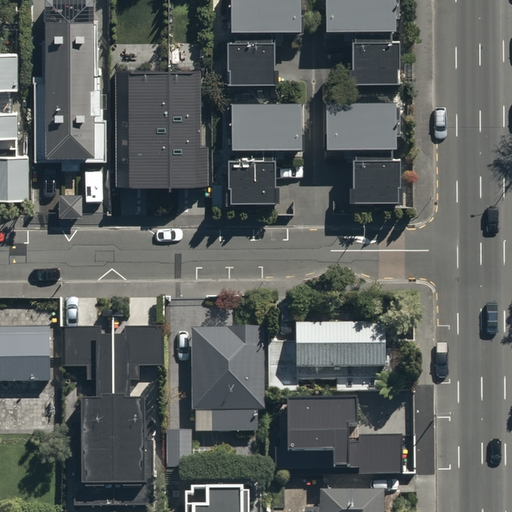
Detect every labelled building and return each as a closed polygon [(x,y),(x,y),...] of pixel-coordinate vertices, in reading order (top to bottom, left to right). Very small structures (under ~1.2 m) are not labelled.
[(38,160),(107,160),(107,120),(104,120),(104,89),(98,89),(98,0),(46,0),(47,76),(38,76),(38,160)] [(234,0),(235,29),(306,29),(305,0),(234,0)] [(329,0),(330,29),(400,29),(399,0),(329,0)] [(0,201),(32,201),(31,157),(20,157),(19,53),(1,53),(1,39),(0,39),(0,201)] [(231,85),(279,84),(278,42),(231,42),(231,85)] [(356,42),(356,83),(402,83),(402,42),(356,42)] [(118,187),(211,186),(210,148),(204,148),(203,69),(116,71),(118,187)] [(235,103),(235,147),(308,146),(307,102),(235,103)] [(333,104),(333,147),(399,147),(399,103),(333,104)] [(355,202),(404,202),(403,159),(355,159),(355,202)] [(232,203),(281,203),(281,160),(232,160),(232,203)] [(83,193),(59,193),(59,216),(83,216),(83,193)] [(74,399),(75,508),(156,507),(155,420),(146,420),(146,397),(132,397),(131,382),(140,382),(140,366),(166,366),(166,325),(126,326),(126,336),(102,336),(101,327),(61,327),(62,367),(88,367),(88,381),(96,381),(97,399),(74,399)] [(387,326),(297,327),(297,378),(337,378),(338,391),(388,390),(387,326)] [(51,327),(0,327),(0,381),(51,381),(51,327)] [(263,330),(195,331),(196,431),(258,431),(258,411),(264,411),(263,330)] [(292,476),(382,474),(381,411),(329,412),(329,447),(292,448),(292,476)] [(192,466),(192,430),(167,430),(168,466),(192,466)] [(182,511),(246,511),(247,491),(183,491),(182,511)] [(305,511),(382,511),(382,492),(319,492),(319,508),(305,508),(305,511)]
